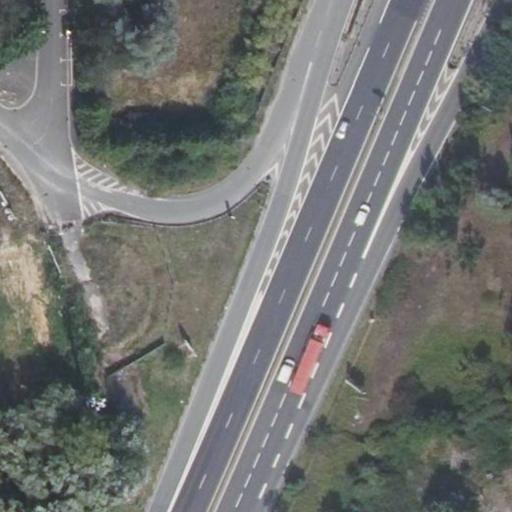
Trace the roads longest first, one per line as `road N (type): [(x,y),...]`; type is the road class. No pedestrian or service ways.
road 1 (primary): [(404,0),(188,511)]
road 2 (primary): [(345,0),(302,141),(155,511)]
road 3 (unclassified): [(321,0),(277,122),(244,181),(211,203),(126,201),(45,159)]
road 4 (primary): [(332,285),(373,263),(502,0)]
road 5 (primary): [(332,285),(451,0)]
road 6 (primary): [(232,511),(332,285)]
road 7 (unclassified): [(45,159),(53,0)]
road 8 (unclassified): [(79,280),(45,159)]
